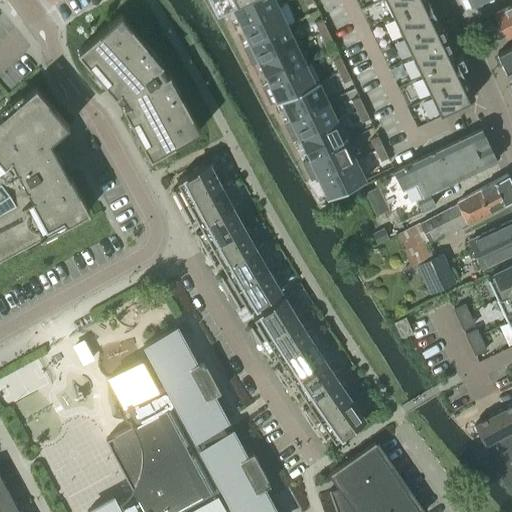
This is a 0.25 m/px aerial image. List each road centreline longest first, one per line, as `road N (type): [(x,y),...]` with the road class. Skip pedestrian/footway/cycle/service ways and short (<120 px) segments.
road 1 (residential): [(157,242),(195,271),(318,467)]
road 2 (residential): [(157,242),(135,187),(67,86),(41,20)]
road 3 (residential): [(0,331),(140,259),(157,242)]
road 4 (residential): [(511,152),(448,0)]
